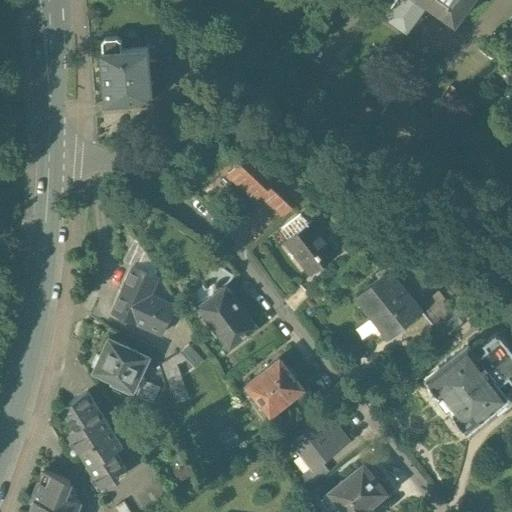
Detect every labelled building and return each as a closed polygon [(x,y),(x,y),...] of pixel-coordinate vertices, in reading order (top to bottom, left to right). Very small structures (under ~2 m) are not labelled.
[(385,0),(383,3),(392,9),(386,17),(407,31),(426,4),(455,24),(472,0),(385,0)] [(148,51),(122,53),(121,43),(117,40),(105,41),(102,44),(102,55),(101,55),(105,105),(152,101),(151,87),(159,87),(157,62),(149,63),(148,51)] [(176,51),(160,52),(162,77),(178,75),(176,51)] [(511,55),(496,73),(509,84),(511,80),(511,55)] [(433,128),(393,100),(379,120),(379,121),(386,126),(383,130),(389,135),(382,145),(408,163),(433,128)] [(379,120),(359,105),(348,120),(368,135),(379,121),(379,120)] [(408,163),(382,145),(375,155),(403,170),(408,163)] [(255,146),(229,173),(254,198),(260,191),(279,172),(281,171),(255,146)] [(302,194),(279,172),(260,191),(283,213),(302,194)] [(337,252),(312,219),(286,239),(311,272),(337,252)] [(357,230),(343,244),(351,252),(365,238),(357,230)] [(156,270),(132,237),(122,260),(133,265),(154,274),(156,270)] [(232,274),(214,261),(206,273),(225,286),(227,284),(227,285),(233,276),(235,276),(238,273),(235,270),(232,274)] [(125,283),(150,294),(158,276),(154,274),(133,265),(125,283)] [(420,306),(393,273),(387,278),(382,272),(382,273),(370,284),(369,283),(356,295),(366,307),(371,303),(393,330),(393,331),(393,332),(420,308),(421,307),(420,306)] [(150,294),(125,283),(112,312),(162,334),(175,305),(150,294)] [(227,285),(227,284),(225,286),(198,306),(229,347),(258,326),(227,285)] [(440,290),(420,306),(421,307),(420,308),(434,326),(435,325),(454,308),(440,290)] [(454,308),(435,325),(444,335),(449,331),(467,315),(466,314),(471,310),(462,301),(454,308)] [(497,332),(487,340),(486,339),(479,338),(471,344),(468,341),(426,374),(440,393),(436,397),(447,411),(452,408),(467,427),(486,411),(487,413),(496,405),(495,404),(509,393),(507,390),(511,385),(511,344),(509,339),(508,340),(501,333),(497,332)] [(149,355),(109,338),(101,355),(98,354),(92,366),(95,368),(94,371),(112,379),(110,384),(131,394),(149,355)] [(280,357),(246,382),(258,397),(254,401),(266,416),(304,386),(295,376),(297,375),(290,366),(288,367),(280,357)] [(82,454),(114,433),(87,392),(71,403),(76,409),(67,415),(77,429),(69,434),(82,454)] [(327,412),(291,441),(312,467),(313,468),(323,461),(349,440),(327,412)] [(114,433),(82,454),(89,465),(88,466),(103,488),(119,478),(115,471),(124,465),(115,451),(122,446),(114,433)] [(369,460),(365,463),(364,462),(330,489),(331,490),(321,498),(333,511),(342,504),(348,511),(376,511),(370,504),(387,490),(377,477),(380,474),(369,460)] [(323,461),(313,468),(312,467),(302,475),(311,485),(330,470),(323,461)] [(71,481),(44,470),(32,500),(39,503),(34,511),(75,511),(80,501),(66,495),(71,481)]
